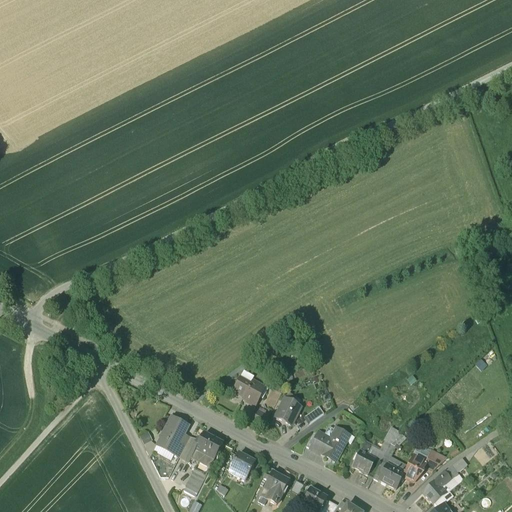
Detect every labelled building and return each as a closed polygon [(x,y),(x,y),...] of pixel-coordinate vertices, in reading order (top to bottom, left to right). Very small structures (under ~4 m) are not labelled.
[(264,391),(250,384),(249,387),(238,381),(232,393),(243,399),(242,401),(255,408),(264,391)] [(299,410),(283,402),(274,420),(290,428),(299,410)] [(318,409),(303,420),(308,426),(323,416),(318,409)] [(269,418),(257,412),(251,424),(263,430),(269,418)] [(170,419),(155,447),(173,456),(184,436),(188,428),(170,419)] [(391,446),(401,435),(390,428),(383,441),(391,446)] [(329,443),(318,437),(310,451),(330,461),(331,458),(336,461),(347,439),(335,432),(329,443)] [(184,436),(173,456),(179,459),(189,439),(184,436)] [(222,445),(203,436),(199,443),(196,442),(191,451),(213,462),(222,445)] [(389,446),(384,443),(379,452),(384,455),(389,446)] [(379,452),(364,445),(359,454),(374,461),(380,464),(384,455),(379,452)] [(384,455),(380,464),(385,467),(386,466),(390,459),(394,449),(389,446),(384,455)] [(425,464),(412,458),(407,468),(403,475),(402,478),(413,484),(421,476),(420,475),(423,469),(432,473),(445,461),(430,453),(425,464)] [(374,461),(359,454),(351,469),(367,477),(374,461)] [(254,464),(237,455),(227,474),(239,480),(241,477),(246,480),(254,464)] [(390,459),(386,466),(403,475),(407,468),(390,459)] [(461,461),(451,467),(456,474),(466,467),(461,461)] [(380,464),(372,480),(377,482),(385,467),(380,464)] [(403,475),(386,466),(385,467),(377,482),(395,491),(402,478),(403,475)] [(456,474),(451,467),(444,473),(450,481),(441,489),(446,495),(447,494),(459,485),(466,479),(462,474),(458,478),(456,475),(456,474)] [(275,472),(267,468),(261,480),(267,483),(271,474),(273,475),(275,472)] [(205,477),(194,471),(183,492),(194,498),(205,477)] [(434,481),(421,494),(432,506),(433,505),(446,495),(441,489),(450,481),(444,473),(434,481)] [(273,475),(271,474),(267,483),(263,490),(270,494),(279,499),(288,483),(273,475)] [(303,486),(295,482),(289,493),(297,497),(303,486)] [(270,494),(263,490),(258,498),(266,502),(270,494)] [(326,500),(309,490),(308,493),(305,492),(302,497),(305,499),(301,506),(310,511),(319,511),(325,501),(326,500)] [(279,499),(270,494),(266,502),(275,507),(279,499)] [(446,495),(433,505),(437,510),(442,506),(443,506),(452,499),(447,494),(446,495)] [(334,511),(337,507),(325,501),(319,511),(334,511)] [(341,511),(346,506),(340,502),(337,507),(334,511),(341,511)]
